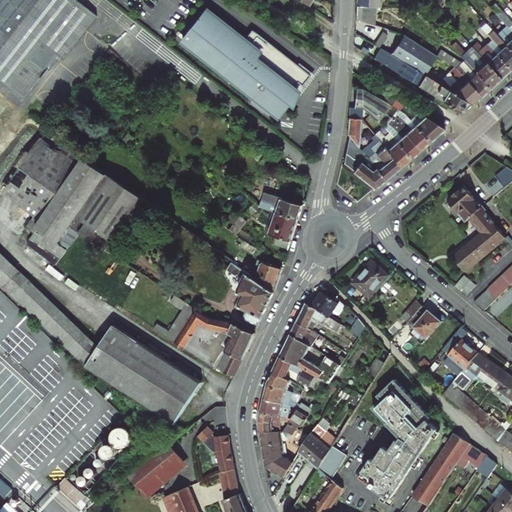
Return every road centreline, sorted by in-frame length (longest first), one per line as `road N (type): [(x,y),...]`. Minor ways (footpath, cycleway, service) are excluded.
road 1 (residential): [(317,259),(274,330),(245,401),(245,438),(264,511)]
road 2 (residential): [(345,0),(323,219)]
road 3 (residential): [(373,214),(404,259),(511,349)]
road 4 (residential): [(373,214),(511,97)]
